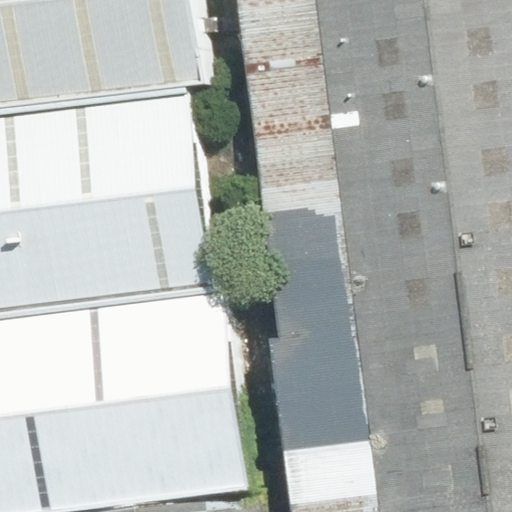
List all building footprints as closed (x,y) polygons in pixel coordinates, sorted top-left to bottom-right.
[(0,0),(0,108),(191,86),(204,84),(193,0),(0,0)] [(511,511),(511,0),(227,0),(290,511),(511,511)] [(0,317),(219,290),(191,86),(0,108),(0,317)] [(0,511),(63,511),(246,488),(219,290),(0,317),(0,511)] [(249,511),(246,488),(63,511),(249,511)]
